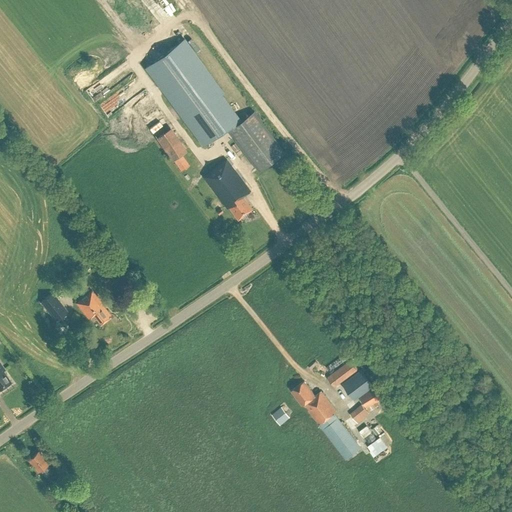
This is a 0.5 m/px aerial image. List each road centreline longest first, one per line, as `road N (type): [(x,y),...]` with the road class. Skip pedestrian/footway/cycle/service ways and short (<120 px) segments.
road 1 (tertiary): [(0,439),(367,182),(418,134),(511,19)]
road 2 (track): [(219,142),(203,156),(99,0)]
road 3 (track): [(400,154),(511,290)]
road 4 (track): [(228,283),(293,362),(341,404)]
